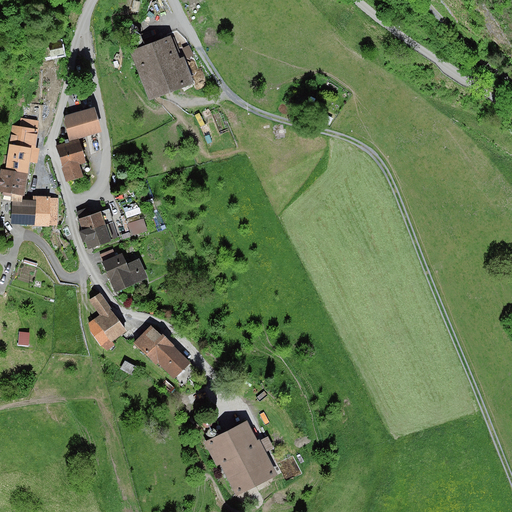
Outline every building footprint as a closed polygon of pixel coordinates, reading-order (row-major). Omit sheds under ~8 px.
[(130,34),(131,34),(133,35),(134,35),(136,34),(137,32),(138,31),(138,29),(137,28),(137,27),(135,26),(134,25),(132,25),(131,25),(130,26),(129,27),(128,29),(128,31),(128,32),(130,34)] [(134,44),(135,45),(137,45),(139,45),(140,44),(141,43),(142,41),(142,40),(142,38),(141,37),(140,36),(138,35),(137,35),(135,35),(134,36),(133,37),(132,39),(132,41),(133,42),(134,44)] [(171,36),(131,50),(149,100),(194,83),(184,57),(180,59),(171,36)] [(189,45),(182,49),(187,58),(194,55),(189,45)] [(65,116),(64,120),(70,140),(100,131),(93,108),(65,116)] [(38,130),(11,125),(3,170),(14,172),(27,174),(29,162),(37,163),(40,148),(35,148),(38,130)] [(79,139),(57,146),(68,181),(83,176),(79,165),(86,163),(79,139)] [(0,191),(10,194),(14,172),(3,170),(1,169),(0,172),(0,191)] [(27,174),(14,172),(10,194),(12,194),(23,196),(27,174)] [(23,196),(12,194),(11,201),(12,202),(11,225),(49,227),(50,225),(57,226),(58,198),(50,198),(50,197),(33,196),(33,201),(23,200),(23,196)] [(129,217),(141,213),(138,203),(125,206),(129,217)] [(76,212),(82,231),(106,223),(113,221),(109,210),(91,215),(89,208),(76,212)] [(143,219),(127,223),(131,236),(147,231),(143,219)] [(82,231),(79,231),(83,243),(86,242),(88,249),(112,242),(106,223),(82,231)] [(100,255),(103,262),(116,256),(113,249),(100,255)] [(103,262),(102,262),(115,293),(135,284),(126,264),(122,254),(116,256),(103,262)] [(139,259),(126,264),(135,284),(148,278),(139,259)] [(111,309),(100,293),(90,300),(100,315),(88,323),(90,333),(100,346),(107,351),(115,345),(113,342),(127,332),(111,309)] [(161,336),(150,326),(133,343),(156,365),(158,363),(174,379),(190,363),(163,334),(161,336)] [(29,333),(19,332),(18,345),(28,346),(29,333)] [(125,361),(121,369),(133,376),(137,368),(125,361)] [(205,427),(206,427),(208,427),(209,426),(210,425),(211,423),(211,422),(210,421),(209,420),(208,419),(207,418),(206,418),(204,419),(203,419),(202,421),(202,422),(202,424),(202,425),(203,426),(205,427)] [(248,421),(205,443),(217,466),(222,464),(239,496),(279,476),(267,453),(275,449),(268,436),(259,441),(248,421)] [(210,437),(212,437),(213,437),(215,436),(215,435),(216,433),(216,432),(216,431),(215,429),(214,429),(212,428),(211,428),(209,428),(208,429),(207,431),(207,432),(207,434),(208,435),(209,436),(210,437)]
